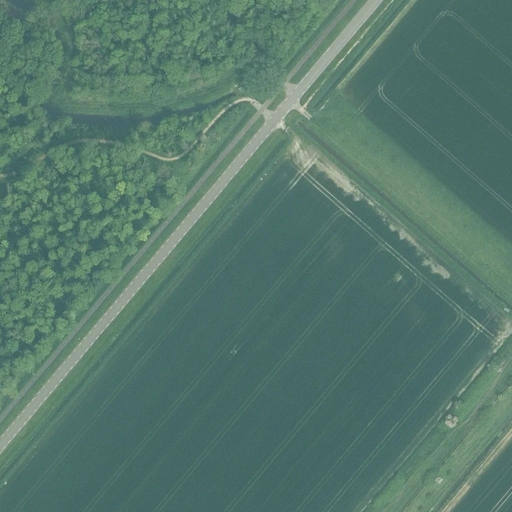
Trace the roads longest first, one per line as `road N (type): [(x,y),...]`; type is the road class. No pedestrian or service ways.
road 1 (tertiary): [(0,443),(375,0)]
road 2 (track): [(412,511),(511,387)]
